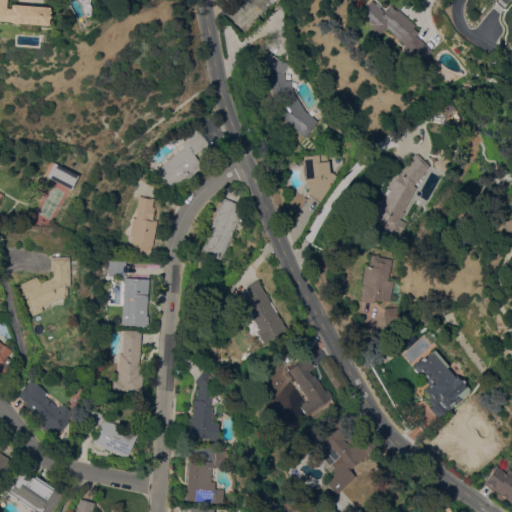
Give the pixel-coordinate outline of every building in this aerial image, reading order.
[(0,0),(5,0),(5,8),(10,8),(10,3),(49,7),(47,25),(36,24),(36,31),(19,29),(19,23),(9,22),(9,21),(0,20),(0,0)] [(64,0),(72,19),(90,12),(85,0),(64,0)] [(392,5),(390,7),(395,11),(397,9),(398,10),(415,24),(412,28),(418,32),(415,35),(432,50),(420,64),(402,49),(406,45),(399,39),(398,41),(385,30),(380,36),(369,27),(371,25),(358,14),(370,0),(383,11),(385,9),(386,9),(390,4),(392,5)] [(274,54),(289,64),(283,72),(285,80),(291,79),(294,93),(305,110),(318,121),(304,138),(284,121),(283,121),(276,111),(268,75),(277,73),(267,66),(274,54)] [(447,94),(458,112),(446,119),(435,101),(447,94)] [(185,146),(182,142),(199,128),(209,142),(194,154),(202,165),(172,188),(157,168),(185,146)] [(391,177),(394,179),(399,171),(417,151),(432,166),(416,183),(418,186),(401,218),(405,220),(397,235),(367,218),(379,195),(384,197),(389,189),(385,187),(391,177)] [(321,201),(302,188),(306,182),(306,181),(305,176),(304,176),(302,159),(304,159),(303,155),(319,154),(319,161),(329,160),(330,170),(337,175),(321,201)] [(54,162),(78,174),(70,188),(47,176),(54,162)] [(152,245),(151,244),(149,255),(130,252),(132,236),(129,235),(132,217),(136,217),(137,212),(136,211),(139,195),(154,197),(152,206),(156,207),(155,210),(154,210),(153,217),(153,218),(153,219),(157,220),(152,245)] [(244,206),(221,259),(199,250),(222,196),(244,206)] [(364,264),(369,265),(371,255),(392,258),(388,280),(393,280),(390,300),(381,299),(381,300),(374,299),(373,303),(360,301),(363,283),(361,283),(364,264)] [(40,282),(50,277),(50,256),(69,256),(70,284),(66,284),(66,295),(41,306),(42,310),(29,316),(15,286),(36,276),(40,282)] [(146,315),(148,315),(148,323),(146,323),(145,327),(143,327),(143,325),(121,324),(122,304),(120,304),(122,287),(124,287),(124,282),(118,276),(108,275),(109,264),(125,265),(125,276),(122,276),(124,278),(124,277),(149,278),(146,315)] [(256,279),(270,301),(271,300),(278,311),(276,312),(280,318),(281,317),(283,320),(282,321),(286,327),(287,326),(287,327),(264,342),(257,332),(252,335),(235,309),(253,298),(246,286),(256,279)] [(397,307),(397,315),(384,315),(384,307),(397,307)] [(138,365),(143,366),(141,395),(111,393),(112,379),(118,379),(119,353),(122,353),(123,329),(141,330),(138,365)] [(12,360),(2,375),(0,373),(0,340),(10,348),(5,356),(12,360)] [(466,386),(456,395),(461,400),(456,404),(455,404),(451,407),(452,408),(438,419),(430,408),(433,406),(427,399),(430,397),(424,389),(429,385),(414,368),(413,369),(410,366),(418,359),(420,361),(430,352),(431,353),(435,349),(449,365),(447,367),(456,377),(458,376),(466,386)] [(307,356),(318,371),(310,376),(327,400),(308,414),(298,401),(306,395),(288,370),(307,356)] [(57,371),(69,372),(68,379),(56,378),(57,371)] [(209,439),(209,438),(188,437),(189,429),(187,429),(187,425),(189,426),(189,421),(188,421),(188,417),(192,417),(194,371),(209,372),(215,378),(215,388),(214,389),(212,389),(211,405),(213,405),(212,422),(220,423),(218,440),(209,439)] [(46,391),(43,395),(58,407),(61,403),(70,410),(68,413),(70,415),(67,418),(69,420),(54,438),(49,434),(50,432),(49,431),(49,430),(46,428),(45,429),(42,426),(42,425),(35,419),(36,418),(32,414),(34,412),(25,404),(26,402),(17,394),(18,393),(19,393),(26,384),(31,379),(46,391)] [(106,415),(104,418),(137,434),(127,456),(126,458),(111,451),(110,454),(96,447),(97,445),(92,442),(92,441),(92,440),(97,428),(80,420),(86,406),(106,415)] [(333,474),(331,472),(330,472),(311,452),(315,449),(313,447),(334,427),(331,424),(329,426),(327,424),(335,416),(356,439),(363,432),(378,449),(366,460),(364,457),(349,470),(355,476),(335,494),(324,482),(333,474)] [(474,434),(473,435),(482,446),(485,443),(486,445),(490,441),(497,449),(473,468),(467,461),(469,460),(456,444),(457,443),(454,439),(449,443),(441,433),(442,433),(441,432),(447,427),(448,427),(461,417),(474,434)] [(223,503),(206,502),(206,501),(185,499),(188,461),(203,462),(203,460),(212,461),(213,448),(222,448),(222,450),(228,450),(227,467),(215,466),(215,467),(211,467),(210,481),(215,481),(215,488),(223,489),(223,503)] [(0,452),(9,458),(0,470),(0,452)] [(483,483),(496,465),(506,473),(509,468),(511,470),(511,502),(507,499),(507,498),(502,494),(500,494),(494,490),(493,491),(483,483)] [(35,511),(6,492),(21,470),(46,487),(48,483),(64,494),(51,511),(35,511)] [(76,511),(77,510),(76,510),(80,498),(94,502),(91,511),(109,511),(111,508),(124,511),(76,511)]
